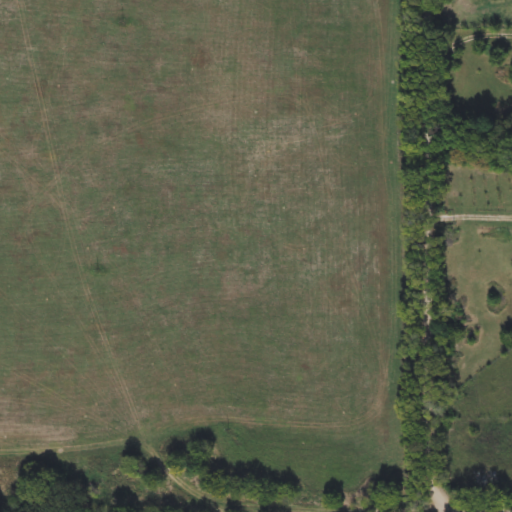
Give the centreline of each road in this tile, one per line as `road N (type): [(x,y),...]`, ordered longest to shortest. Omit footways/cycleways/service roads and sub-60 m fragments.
road 1 (residential): [(419,395),(417,0)]
road 2 (residential): [(419,395),(428,505),(446,511)]
